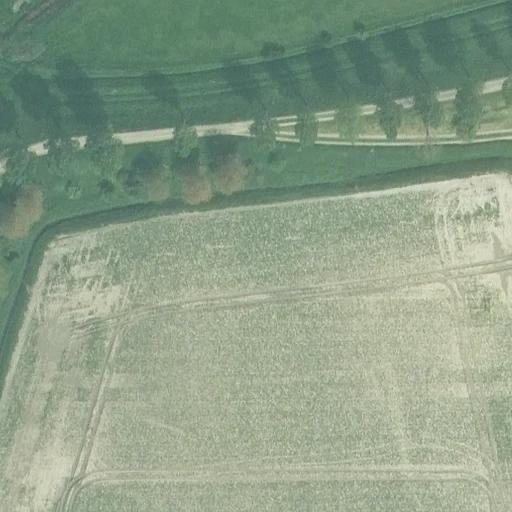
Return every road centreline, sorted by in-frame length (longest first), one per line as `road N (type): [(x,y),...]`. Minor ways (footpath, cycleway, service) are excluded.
road 1 (track): [(227,127),(511,79)]
road 2 (track): [(227,127),(390,144),(511,138)]
road 3 (track): [(0,166),(10,153),(227,127)]
